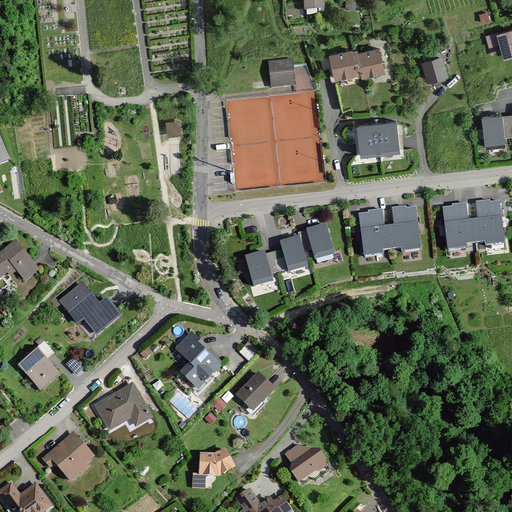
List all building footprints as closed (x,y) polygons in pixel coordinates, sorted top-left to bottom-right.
[(511,27),(484,34),(489,54),(503,51),(505,59),(511,57),(511,27)] [(330,53),(335,78),(363,73),(364,76),(386,72),(381,44),(330,53)] [(441,52),(421,57),(427,80),(447,75),(441,52)] [(271,86),(296,85),(295,58),(270,59),(271,86)] [(511,115),(482,117),(484,147),(506,146),(506,137),(511,136),(511,115)] [(168,119),(169,134),(183,133),(182,118),(168,119)] [(395,121),(356,127),(361,157),(400,151),(395,121)] [(0,132),(0,161),(11,157),(0,132)] [(503,198),(442,204),(446,248),(507,242),(503,198)] [(417,205),(356,211),(360,255),(421,249),(417,205)] [(333,215),(272,234),(284,274),(346,254),(333,215)] [(13,236),(0,246),(0,280),(15,268),(24,280),(38,268),(13,236)] [(264,250),(245,255),(254,285),(273,280),(264,250)] [(80,283),(59,301),(80,325),(101,307),(80,283)] [(194,331),(175,349),(188,363),(179,371),(201,393),(229,368),(194,331)] [(45,341),(39,347),(48,357),(55,350),(45,341)] [(36,347),(18,364),(42,389),(60,372),(36,347)] [(256,370),(234,396),(254,413),(276,387),(256,370)] [(133,379),(93,402),(107,426),(128,415),(134,425),(152,414),(133,379)] [(75,429),(46,450),(68,480),(96,459),(75,429)] [(317,440),(285,459),(301,484),(332,464),(317,440)] [(215,450),(197,449),(198,474),(220,474),(235,466),(226,443),(215,450)] [(9,479),(0,485),(0,493),(14,511),(43,511),(51,506),(33,481),(19,492),(9,479)] [(252,484),(233,497),(243,511),(287,511),(275,493),(264,501),(252,484)]
